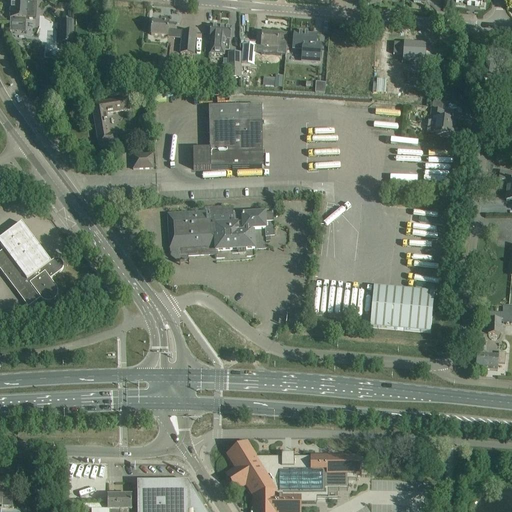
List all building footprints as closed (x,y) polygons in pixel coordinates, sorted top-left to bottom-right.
[(10,19),(10,24),(21,25),(21,32),(11,42),(24,54),(29,49),(34,53),(37,49),(32,45),(40,37),(27,25),(23,29),(24,25),(25,25),(25,19),(26,19),(35,19),(36,2),(37,2),(36,0),(13,0),(13,4),(11,4),(10,19)] [(59,22),(59,44),(63,44),(64,51),(73,51),(73,44),(74,44),(74,22),(59,22)] [(168,37),(168,31),(176,32),(177,24),(169,24),(169,23),(152,22),(151,36),(168,37)] [(210,37),(210,38),(211,39),(210,55),(224,56),(225,52),(229,52),(229,48),(230,40),(230,39),(231,29),(211,27),(210,37)] [(180,54),(194,56),(196,33),(182,32),(180,54)] [(278,41),(286,41),(287,34),(279,33),(278,35),(262,34),(261,47),(277,49),(278,41)] [(295,34),(294,45),(303,46),(302,61),(319,62),(320,50),(315,50),(316,36),(308,36),(308,34),(305,34),(305,35),(302,35),(302,34),(299,34),(299,35),(295,34)] [(394,44),(393,55),(402,55),(402,62),(407,62),(407,64),(409,64),(409,62),(416,62),(415,70),(409,70),(408,79),(425,80),(425,71),(423,71),(424,60),(425,46),(409,45),(407,44),(407,46),(405,46),(405,44),(394,44)] [(243,45),(241,64),(252,65),(254,46),(243,45)] [(435,46),(434,57),(444,58),(445,47),(435,46)] [(240,54),(228,54),(229,79),(240,78),(240,54)] [(92,64),(91,55),(78,56),(78,64),(92,64)] [(57,72),(57,77),(60,80),(59,85),(64,86),(73,86),(73,78),(68,78),(68,73),(65,70),(61,69),(57,72)] [(274,87),(274,88),(282,88),(283,80),(275,80),(274,87)] [(315,83),(315,93),(325,93),(325,84),(317,83),(315,83)] [(117,146),(116,136),(116,135),(106,135),(103,115),(131,111),(129,99),(92,106),(99,147),(117,146)] [(192,150),(193,169),(263,168),(262,108),(209,109),(210,150),(192,150)] [(431,110),(428,134),(454,138),(455,132),(451,132),(452,121),(442,120),(443,112),(431,110)] [(132,156),(133,170),(153,169),(153,155),(132,156)] [(506,202),(511,202),(511,173),(500,172),(499,181),(508,182),(506,202)] [(180,257),(216,255),(216,252),(267,249),(266,236),(274,236),(273,214),(242,216),(242,212),(230,212),(229,208),(205,209),(205,213),(188,214),(188,215),(168,216),(170,249),(180,249),(180,257)] [(347,209),(325,222),(331,233),(348,223),(345,217),(350,214),(347,209)] [(0,245),(3,251),(0,253),(0,270),(28,308),(40,299),(43,302),(46,303),(50,303),(52,302),(54,301),(56,298),(58,295),(57,291),(56,288),(50,280),(61,272),(63,270),(63,267),(63,264),(61,262),(58,260),(55,260),(53,261),(50,263),(22,224),(0,240),(0,245)] [(375,288),(372,329),(435,334),(438,293),(375,288)] [(502,323),(511,323),(511,307),(503,307),(502,323)] [(500,320),(488,320),(488,335),(500,335),(500,320)] [(475,369),(497,372),(498,364),(505,365),(506,354),(498,354),(498,356),(477,354),(475,369)] [(236,468),(226,473),(234,489),(244,484),(250,497),(250,511),(295,511),(295,504),(311,504),(311,499),(333,499),(333,491),(344,492),(345,482),(355,482),(355,477),(357,477),(358,459),(255,458),(248,444),(229,454),(236,468)] [(0,511),(1,511),(2,508),(12,508),(13,493),(0,492),(0,511)] [(137,494),(137,502),(137,511),(188,511),(188,493),(137,494)] [(91,511),(131,511),(132,511),(131,496),(107,497),(108,511),(91,511)]
